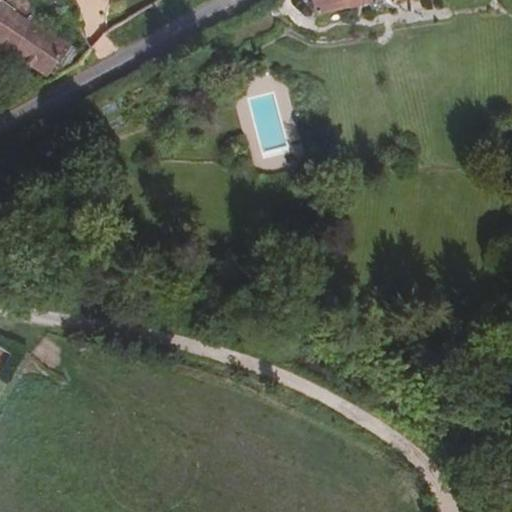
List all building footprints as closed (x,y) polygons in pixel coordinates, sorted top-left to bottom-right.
[(327,0),(331,13),(367,5),(365,0),(393,0),(394,1),(398,0),(327,0)] [(27,31),(20,15),(0,5),(0,44),(15,51),(27,31)] [(280,7),(266,14),(286,27),(289,25),(280,7)] [(286,27),(266,14),(229,33),(239,51),(286,27)] [(74,39),(20,15),(27,31),(15,51),(59,70),(74,39)]
